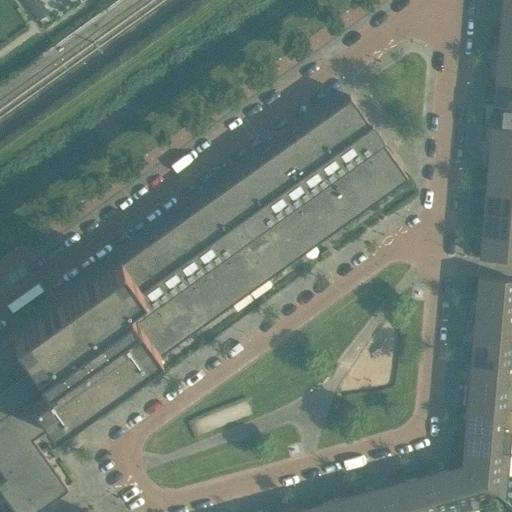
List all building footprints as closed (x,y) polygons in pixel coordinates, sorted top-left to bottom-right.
[(22,0),(38,20),(48,13),(39,0),(22,0)] [(511,0),(501,0),(500,16),(511,17),(511,0)] [(511,39),(511,17),(500,16),(499,38),(511,39)] [(511,62),(511,39),(499,38),(497,61),(511,62)] [(511,83),(511,62),(497,61),(495,82),(511,83)] [(511,105),(511,83),(495,82),(493,104),(511,105)] [(52,429),(286,261),(406,175),(349,95),(186,212),(0,344),(0,468),(4,475),(0,477),(0,489),(15,511),(30,511),(67,486),(31,436),(48,424),(52,429)] [(511,127),(511,105),(493,104),(491,126),(511,127)] [(511,149),(511,127),(491,126),(489,147),(511,149)] [(511,149),(489,147),(487,170),(511,171),(511,149)] [(511,192),(511,171),(487,170),(485,190),(511,192)] [(511,213),(511,192),(485,190),(484,211),(511,213)] [(511,236),(511,213),(484,211),(482,234),(511,236)] [(511,258),(511,236),(482,234),(480,256),(511,258)] [(511,302),(511,279),(478,277),(476,299),(511,302)] [(511,324),(511,315),(511,302),(476,299),(474,321),(511,324)] [(509,346),(511,324),(474,321),(472,342),(509,346)] [(511,345),(509,346),(472,342),(470,363),(511,366),(511,345)] [(511,390),(511,366),(470,363),(468,386),(511,390)] [(511,410),(511,390),(468,386),(467,406),(511,410)] [(511,433),(511,426),(511,410),(467,406),(465,429),(502,433),(511,433)] [(500,453),(502,433),(465,429),(463,450),(500,453)] [(510,454),(500,453),(463,450),(462,465),(497,494),(505,502),(510,454)] [(497,494),(462,465),(446,469),(456,505),(457,511),(467,511),(482,508),(479,499),(497,494)] [(456,505),(446,469),(427,474),(437,510),(456,505)] [(437,511),(437,510),(427,474),(405,481),(413,511),(437,511)] [(413,511),(405,481),(385,486),(391,511),(413,511)] [(391,511),(385,486),(365,492),(370,511),(391,511)] [(370,511),(365,492),(343,497),(347,511),(370,511)] [(347,511),(343,497),(322,503),(324,511),(347,511)] [(324,511),(322,503),(300,509),(301,511),(324,511)]
